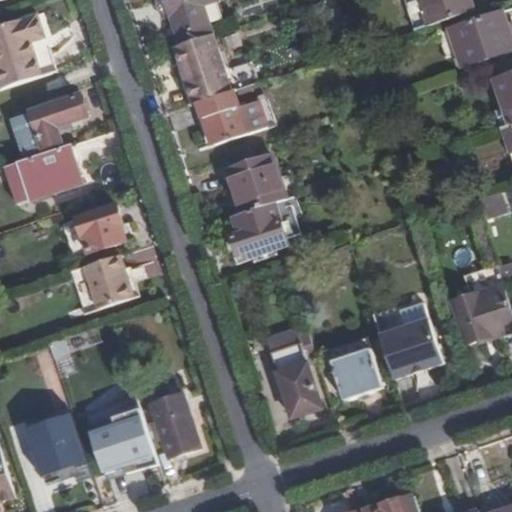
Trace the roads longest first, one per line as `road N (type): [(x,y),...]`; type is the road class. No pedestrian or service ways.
road 1 (residential): [(252,485),(105,0)]
road 2 (residential): [(252,485),(511,403)]
